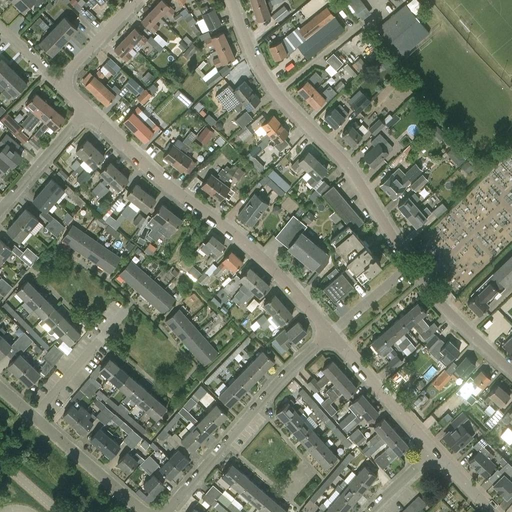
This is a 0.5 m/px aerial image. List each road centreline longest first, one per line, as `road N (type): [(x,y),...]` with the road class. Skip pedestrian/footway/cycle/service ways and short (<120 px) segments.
road 1 (residential): [(329,333),(238,237),(86,110)]
road 2 (residential): [(410,265),(348,168),(259,70),(230,0)]
road 3 (residential): [(168,511),(329,333)]
road 4 (residential): [(432,452),(329,333)]
road 5 (residential): [(511,372),(410,265)]
road 6 (residential): [(142,511),(31,417)]
road 7 (residential): [(31,417),(125,310)]
road 8 (residential): [(2,206),(86,110)]
